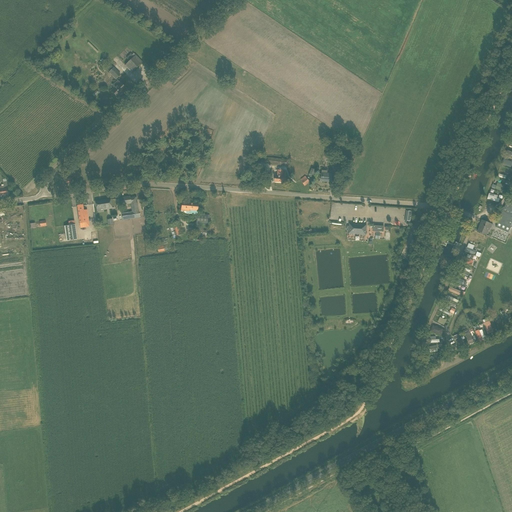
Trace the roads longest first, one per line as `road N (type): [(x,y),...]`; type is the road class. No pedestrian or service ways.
road 1 (unclassified): [(449,208),(137,183),(41,196)]
road 2 (unclassified): [(41,196),(237,0)]
road 3 (primary): [(345,459),(511,369)]
